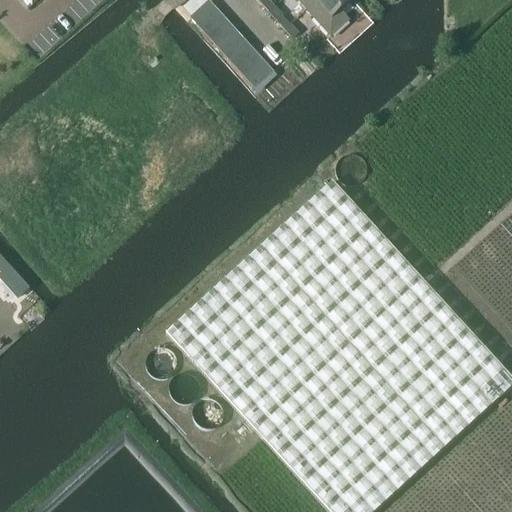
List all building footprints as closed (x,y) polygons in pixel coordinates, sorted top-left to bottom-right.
[(295,0),(306,12),(316,3),(318,0),(295,0)] [(331,40),(350,22),(341,12),(354,1),(352,0),(318,0),(316,3),(306,12),(331,40)] [(198,28),(217,11),(209,2),(190,19),(198,28)] [(277,23),(283,17),(275,7),(268,13),(277,23)] [(206,37),(226,20),(217,11),(198,28),(206,37)] [(214,46),(234,29),(226,20),(206,37),(214,46)] [(293,40),(299,34),(291,25),(284,31),(293,40)] [(222,55),(242,38),(234,29),(214,46),(222,55)] [(230,64),(250,46),(242,38),(222,55),(230,64)] [(238,73),(258,55),(250,46),(230,64),(238,73)] [(246,82),(266,64),(258,55),(238,73),(246,82)] [(266,64),(246,82),(255,91),(274,73),(266,64)] [(325,511),(378,511),(511,390),(511,380),(333,184),(166,337),(325,511)]
